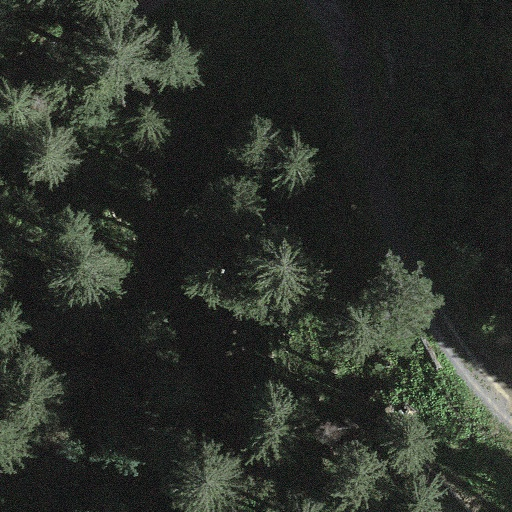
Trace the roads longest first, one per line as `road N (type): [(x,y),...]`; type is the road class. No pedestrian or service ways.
road 1 (track): [(511,425),(442,344),(373,170),(335,15),(317,0)]
road 2 (track): [(134,0),(0,70)]
